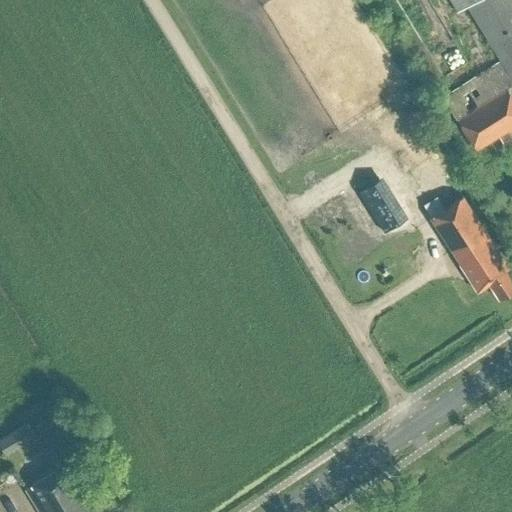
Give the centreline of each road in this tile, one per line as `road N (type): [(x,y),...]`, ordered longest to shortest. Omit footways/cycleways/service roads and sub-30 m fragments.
road 1 (track): [(394,401),(149,0)]
road 2 (primary): [(287,511),(413,425)]
